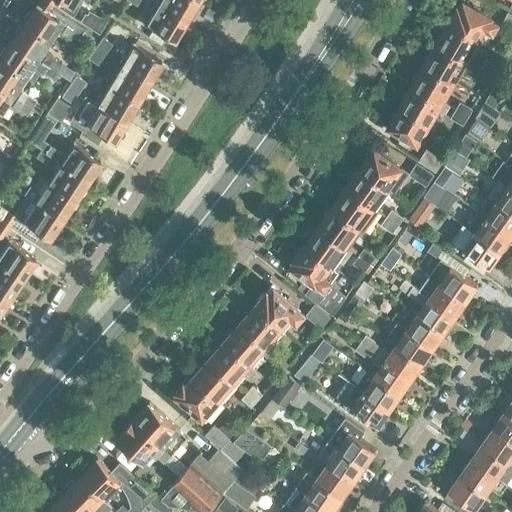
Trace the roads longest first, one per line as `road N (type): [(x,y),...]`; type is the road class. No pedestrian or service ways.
road 1 (residential): [(5,444),(64,443),(205,289),(359,84),(404,0)]
road 2 (residential): [(250,0),(143,177),(0,386)]
road 3 (primary): [(5,444),(181,248),(288,105)]
road 4 (residential): [(386,511),(511,332)]
road 5 (primary): [(288,105),(367,0)]
